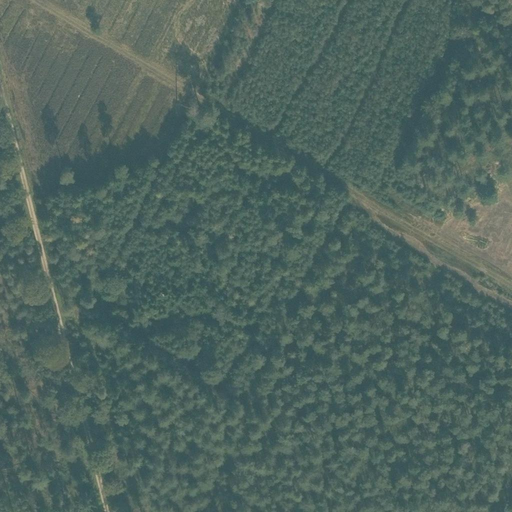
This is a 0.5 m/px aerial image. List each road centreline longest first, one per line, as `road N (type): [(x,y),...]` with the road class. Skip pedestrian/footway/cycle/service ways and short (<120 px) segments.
road 1 (track): [(39,0),(511,286)]
road 2 (track): [(106,511),(41,249)]
road 3 (track): [(41,249),(0,89)]
